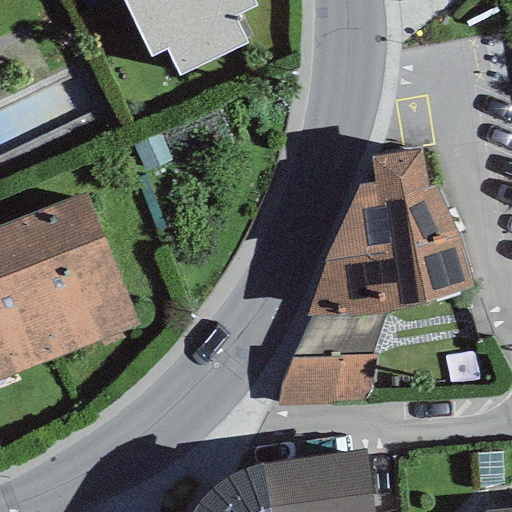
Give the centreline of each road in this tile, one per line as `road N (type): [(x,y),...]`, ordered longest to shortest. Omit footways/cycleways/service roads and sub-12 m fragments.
road 1 (residential): [(345,0),(341,95),(290,250),(234,345),(152,437)]
road 2 (residential): [(152,437),(0,501)]
